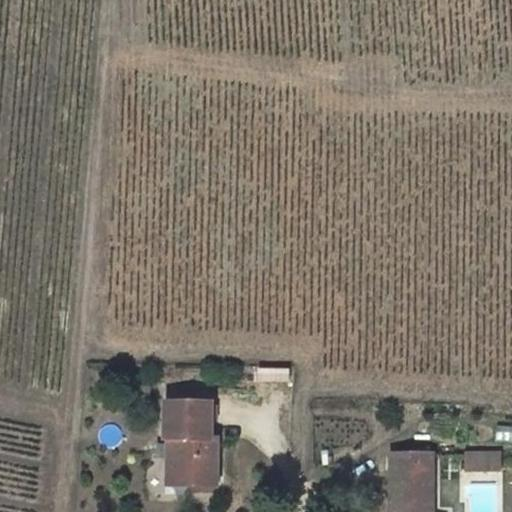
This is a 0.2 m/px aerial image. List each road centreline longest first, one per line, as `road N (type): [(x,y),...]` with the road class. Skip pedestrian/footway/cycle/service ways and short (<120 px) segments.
road 1 (track): [(104,0),(60,511)]
road 2 (track): [(100,47),(410,97),(511,92)]
